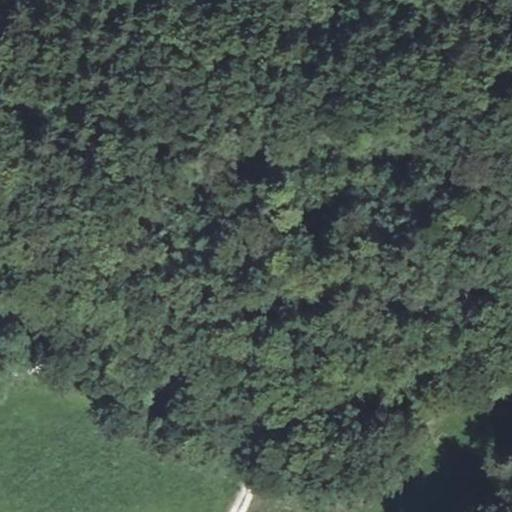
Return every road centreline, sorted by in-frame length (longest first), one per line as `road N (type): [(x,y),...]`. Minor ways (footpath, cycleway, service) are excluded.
road 1 (track): [(265,408),(325,404),(394,382),(511,303)]
road 2 (track): [(0,372),(61,366),(265,408)]
